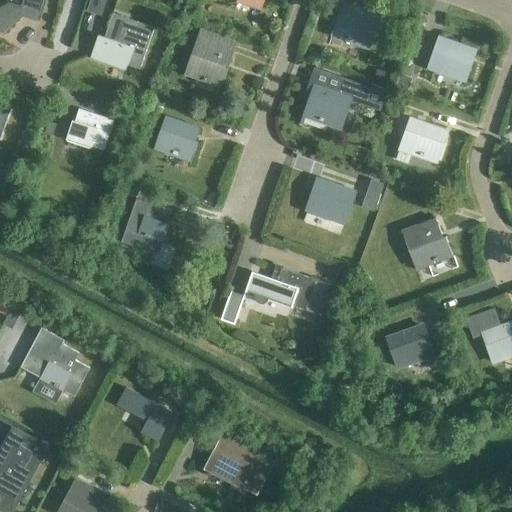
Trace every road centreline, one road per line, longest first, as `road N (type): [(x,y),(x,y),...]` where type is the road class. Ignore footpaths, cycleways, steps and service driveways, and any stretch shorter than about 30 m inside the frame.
road 1 (residential): [(229,217),(306,0)]
road 2 (residential): [(511,273),(483,184),(482,145),(511,64)]
